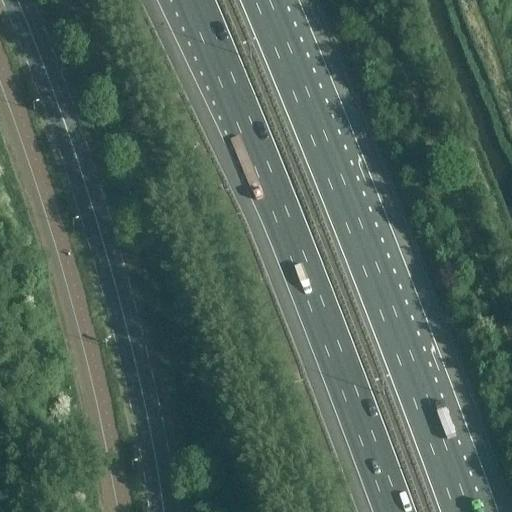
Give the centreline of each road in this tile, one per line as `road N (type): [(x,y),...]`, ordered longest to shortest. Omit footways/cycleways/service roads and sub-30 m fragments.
road 1 (motorway): [(190,0),(393,511)]
road 2 (motorway): [(460,511),(259,0)]
road 3 (secondary): [(163,492),(109,259),(17,0)]
